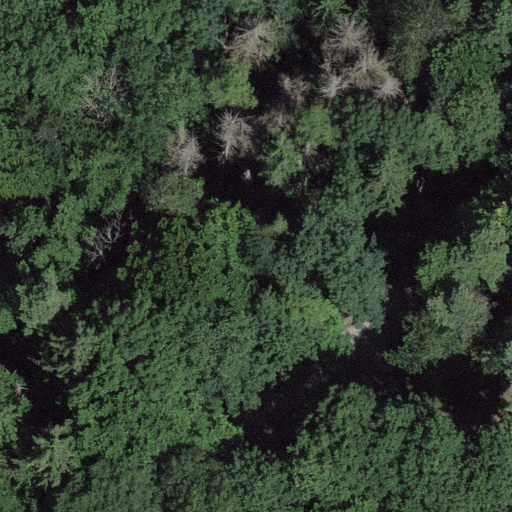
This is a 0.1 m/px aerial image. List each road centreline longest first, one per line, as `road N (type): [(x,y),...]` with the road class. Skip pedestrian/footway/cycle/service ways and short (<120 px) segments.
road 1 (track): [(108,511),(209,433),(511,232)]
road 2 (track): [(209,433),(511,427)]
